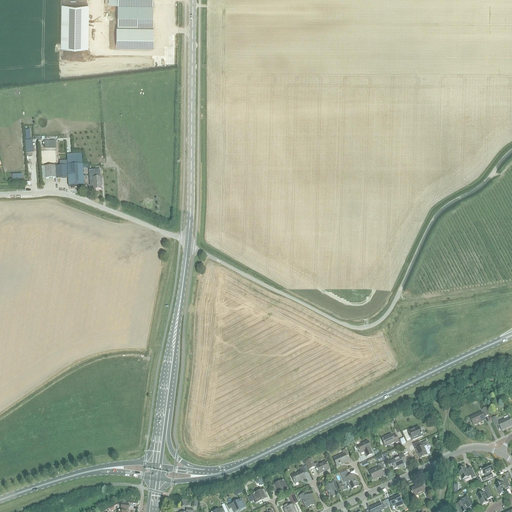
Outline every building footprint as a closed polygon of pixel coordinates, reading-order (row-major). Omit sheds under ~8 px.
[(108,0),(109,5),(118,5),(117,26),(117,47),(152,48),(152,0),(108,0)] [(88,3),(62,3),(61,46),(88,46),(88,3)] [(60,166),(82,164),(81,154),(66,155),(67,161),(59,161),(60,166)] [(45,167),(46,179),(68,178),(69,187),(84,186),(82,164),(60,166),(45,167)] [(89,170),(90,183),(91,183),(91,187),(93,186),(93,190),(101,190),(101,183),(102,183),(102,178),(100,178),(100,170),(89,170)] [(482,413),(470,418),(474,425),(485,420),(482,413)] [(492,419),(496,427),(500,426),(502,431),(511,426),(511,423),(509,418),(498,423),(496,417),(492,419)] [(418,428),(408,432),(412,441),(422,437),(418,428)] [(391,435),(381,439),(385,447),(395,443),(395,444),(399,442),(395,435),(392,436),(391,435)] [(360,454),(364,452),(366,457),(372,455),(370,449),(371,449),(367,441),(356,446),(360,454)] [(416,453),(417,453),(420,459),(427,456),(426,452),(428,451),(427,448),(425,449),(424,447),(428,445),(426,441),(419,445),(420,447),(415,450),(416,453)] [(343,454),(333,459),(336,467),(347,462),(345,457),(348,456),(345,449),(341,451),(343,454)] [(393,470),(400,467),(400,468),(403,466),(402,463),(406,462),(402,454),(398,456),(399,458),(390,462),(393,470)] [(325,462),(318,465),(317,463),(313,465),(311,459),(305,462),(309,470),(316,467),(319,474),(323,472),(323,471),(329,469),(325,462)] [(372,480),(379,476),(379,477),(383,476),(381,471),(384,469),(381,463),(377,465),(379,468),(369,472),(372,480)] [(493,477),(492,474),(491,475),(490,472),(494,471),(491,464),(481,469),(484,475),(485,475),(486,477),(482,479),(484,482),(493,477)] [(299,468),(300,471),(291,476),(294,483),(305,479),(303,474),(306,473),(303,466),(299,468)] [(469,477),(471,476),(473,479),(475,478),(471,468),(468,470),(466,471),(465,468),(458,471),(463,480),(469,477)] [(343,481),(346,480),(350,490),(358,487),(355,480),(355,479),(353,475),(349,477),(348,474),(341,477),(343,481)] [(502,483),(495,486),(500,495),(506,492),(505,489),(507,488),(507,489),(510,487),(506,478),(503,479),(504,482),(502,483)] [(287,489),(284,480),(272,486),(276,494),(287,489)] [(332,484),(325,488),(330,499),(337,496),(334,489),(337,488),(334,481),(331,482),(332,484)] [(417,487),(411,490),(414,497),(425,492),(421,484),(416,487),(417,487)] [(484,493),(478,496),(482,505),(488,502),(487,499),(489,498),(489,499),(492,497),(488,488),(485,489),(486,493),(484,494),(484,493)] [(256,503),(262,500),(261,499),(264,498),(262,494),(265,493),(264,490),(252,495),(256,503)] [(300,500),(301,499),(306,509),(314,505),(311,499),(311,498),(310,495),(307,496),(306,493),(299,497),(300,500)] [(298,511),(296,505),(298,503),(294,494),(289,496),(293,505),(290,507),(289,505),(283,507),(284,509),(283,510),(284,511),(298,511)] [(399,495),(388,499),(391,507),(394,505),(396,509),(404,505),(399,495)] [(464,502),(458,505),(460,511),(466,511),(468,511),(467,508),(469,507),(469,508),(472,506),(468,497),(465,498),(467,501),(464,502)] [(230,505),(227,506),(229,510),(232,509),(234,507),(236,511),(239,510),(239,511),(245,508),(242,500),(230,505)] [(369,510),(366,511),(365,511),(381,511),(384,510),(380,503),(368,509),(369,510)]
